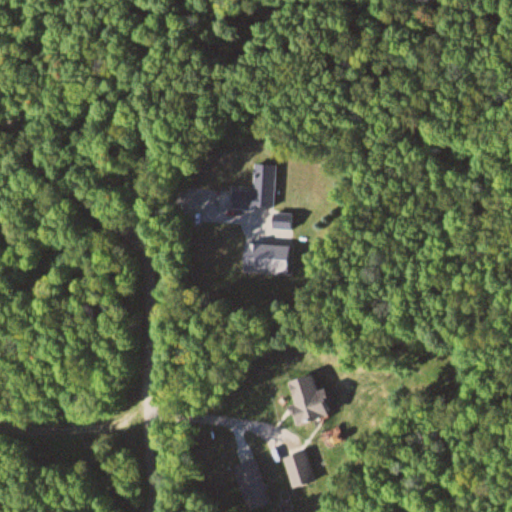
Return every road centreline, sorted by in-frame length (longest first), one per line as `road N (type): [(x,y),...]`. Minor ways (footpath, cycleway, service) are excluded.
road 1 (track): [(0,103),(54,142),(137,248),(147,284),(150,511)]
road 2 (track): [(0,421),(120,424),(148,410)]
